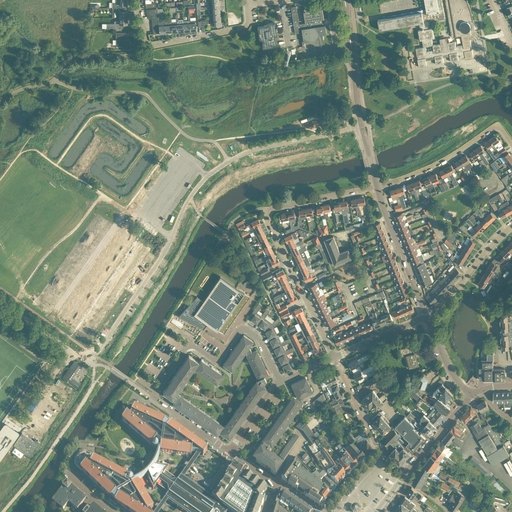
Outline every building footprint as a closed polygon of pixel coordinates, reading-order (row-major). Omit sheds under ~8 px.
[(112,2),(112,5),(112,8),(122,8),(124,8),(124,5),(127,5),(127,2),(126,2),(126,0),(116,0),(116,2),(112,2)] [(320,19),(322,19),(324,19),(323,9),(322,9),(322,6),(322,5),(322,4),(323,3),(323,2),(324,2),(323,1),(323,0),(322,0),(322,1),(321,1),(321,2),(307,4),(308,7),(307,9),(307,8),(306,8),(305,8),(304,8),(304,9),(305,10),(306,10),(306,11),(297,13),(299,24),(318,21),(318,22),(319,21),(319,22),(320,22),(321,22),(321,21),(321,20),(320,20),(320,19)] [(461,57),(465,57),(463,46),(462,46),(462,45),(457,46),(457,47),(456,47),(455,41),(448,43),(447,37),(439,39),(440,44),(433,45),(432,38),(434,38),(432,28),(430,28),(429,21),(445,19),(441,0),(424,0),(426,12),(422,13),(422,12),(378,20),(380,30),(419,23),(420,30),(418,30),(420,40),(422,40),(423,47),(416,48),(417,56),(419,56),(419,59),(417,59),(419,67),(427,66),(425,58),(435,56),(436,64),(443,62),(442,55),(449,54),(451,61),(459,60),(458,55),(460,55),(461,57)] [(444,0),(451,37),(455,36),(456,37),(461,36),(462,39),(463,46),(465,57),(465,59),(473,57),(472,50),(471,50),(470,47),(471,47),(469,33),(468,33),(467,31),(469,30),(470,29),(470,28),(471,27),(471,25),(470,24),(470,23),(469,22),(468,21),(469,20),(472,22),(471,15),(470,9),(467,3),(465,0),(444,0)] [(291,6),(294,25),(299,24),(297,13),(296,6),(291,6)] [(121,11),(122,8),(112,8),(112,11),(116,11),(116,17),(119,17),(126,18),(126,14),(127,14),(127,11),(121,11)] [(126,21),(126,18),(119,17),(119,21),(114,21),(114,23),(106,23),(106,28),(124,28),(123,28),(123,24),(127,24),(127,21),(126,21)] [(305,42),(320,39),(321,40),(322,41),(323,40),(324,39),(323,34),(327,34),(325,25),(323,25),(322,19),(320,19),(320,20),(321,20),(321,21),(321,22),(320,22),(319,22),(319,21),(318,22),(318,21),(299,24),(294,25),(295,33),(301,32),(303,47),(305,47),(305,42)] [(159,31),(153,31),(153,34),(165,33),(164,22),(163,22),(163,21),(158,21),(158,24),(158,26),(158,27),(159,31)] [(258,27),(259,32),(260,40),(262,39),(263,48),(271,46),(276,45),(275,35),(277,35),(275,22),(269,23),(269,25),(264,26),(258,27)] [(113,44),(116,44),(123,44),(123,49),(130,49),(130,39),(124,39),(124,37),(125,37),(125,32),(116,33),(116,40),(113,40),(113,44)] [(501,143),(499,141),(495,135),(490,139),(497,149),(499,147),(497,145),(501,143)] [(495,150),(497,149),(490,139),(484,143),(487,147),(488,148),(489,149),(490,148),(492,147),(495,150)] [(481,145),(475,149),(482,159),(487,165),(489,163),(482,153),(485,151),(484,149),(481,145)] [(482,159),(475,149),(470,153),(474,159),(477,156),(480,161),(479,162),(483,168),(487,165),(482,159)] [(504,162),(499,165),(495,160),(490,164),(495,171),(499,168),(505,163),(507,162),(511,158),(511,157),(508,152),(503,157),(505,160),(503,161),(504,162)] [(470,161),(469,160),(466,156),(461,159),(467,170),(470,168),(467,163),(470,161)] [(461,159),(455,163),(458,167),(458,168),(461,166),(465,172),(467,178),(471,175),(467,170),(461,159)] [(451,165),(445,168),(451,179),(455,186),(458,184),(453,174),(452,172),(455,171),(454,169),(451,165)] [(449,180),(451,179),(445,168),(440,172),(443,177),(446,175),(449,180)] [(438,179),(438,178),(436,173),(430,176),(432,182),(434,181),(438,179)] [(428,188),(434,186),(433,184),(432,182),(430,176),(423,179),(426,185),(426,184),(428,188)] [(443,177),(440,178),(443,183),(446,190),(450,188),(446,181),(445,182),(443,177)] [(415,188),(422,186),(419,180),(413,183),(415,188)] [(413,183),(407,185),(409,190),(409,191),(411,195),(414,193),(417,200),(417,199),(419,199),(417,194),(416,191),(415,188),(413,183)] [(403,186),(402,187),(402,186),(399,187),(399,188),(396,188),(401,204),(405,203),(403,198),(405,197),(404,193),(405,193),(404,191),(403,186)] [(396,211),(403,209),(401,204),(396,188),(390,191),(393,200),(397,199),(398,205),(395,206),(396,211)] [(360,198),(358,198),(359,205),(361,215),(364,215),(363,208),(366,207),(366,203),(364,197),(363,196),(361,196),(360,197),(360,198)] [(358,198),(351,199),(352,206),(353,206),(353,207),(353,208),(356,207),(358,215),(358,216),(361,215),(359,205),(358,198)] [(347,200),(340,202),(343,213),(344,218),(345,223),(349,222),(347,214),(346,214),(345,212),(349,211),(347,200)] [(507,215),(511,212),(511,209),(510,206),(508,201),(502,204),(507,215)] [(340,214),(343,213),(340,202),(334,203),(335,208),(335,209),(336,209),(336,212),(338,212),(339,212),(340,213),(340,214)] [(501,218),(507,215),(502,204),(499,206),(500,207),(498,209),(499,211),(498,212),(501,218)] [(321,206),(320,205),(318,205),(317,206),(318,206),(316,207),(317,211),(318,213),(319,216),(320,216),(321,216),(322,216),(323,219),(325,218),(324,214),(324,212),(323,205),(321,206)] [(410,211),(401,215),(417,257),(420,256),(421,259),(425,258),(439,252),(438,248),(441,247),(431,221),(434,220),(429,207),(428,206),(427,205),(426,205),(425,205),(416,210),(417,212),(411,214),(410,211)] [(303,209),(302,208),(300,209),(299,209),(300,210),(299,210),(300,215),(298,216),(299,225),(302,224),(301,219),(307,218),(305,209),(303,209)] [(480,208),(479,210),(490,222),(495,218),(492,214),(491,213),(487,216),(480,208)] [(485,227),(490,222),(479,210),(478,209),(474,213),(477,216),(478,215),(482,218),(483,220),(481,222),(485,227)] [(291,212),(288,212),(290,224),(293,224),(292,222),(292,220),(296,219),(296,218),(296,217),(295,211),(294,211),(294,210),(293,210),(291,211),(291,212)] [(287,225),(290,224),(288,212),(281,214),(283,220),(286,219),(287,225)] [(475,221),(476,220),(471,215),(468,218),(475,225),(481,231),(485,227),(481,222),(478,224),(477,222),(475,221)] [(466,222),(474,228),(471,231),(476,236),(481,231),(475,225),(468,218),(465,221),(466,222)] [(250,229),(260,224),(261,224),(258,219),(246,225),(247,227),(249,226),(250,229)] [(245,226),(242,220),(236,223),(239,230),(245,226)] [(262,227),(261,227),(260,224),(249,230),(250,233),(253,231),(254,235),(255,235),(258,234),(263,231),(263,230),(263,229),(262,227)] [(318,225),(320,235),(320,236),(329,234),(327,225),(320,226),(320,224),(318,225)] [(366,242),(343,252),(347,261),(370,252),(370,251),(373,249),(374,250),(383,246),(375,226),(364,231),(366,237),(368,236),(370,242),(367,243),(366,242)] [(362,229),(354,232),(357,241),(360,239),(359,234),(363,233),(362,229)] [(255,235),(252,236),(253,239),(257,238),(258,242),(266,238),(263,231),(258,234),(255,235)] [(294,239),(298,238),(295,232),(289,235),(285,237),(287,243),(288,242),(294,240),(294,239)] [(454,243),(457,238),(451,235),(447,239),(454,243)] [(317,236),(313,238),(316,246),(321,244),(317,236)] [(269,241),(268,241),(266,238),(258,242),(262,248),(269,244),(270,243),(269,241)] [(462,241),(472,248),(476,242),(470,239),(468,242),(463,239),(462,241)] [(288,242),(291,249),(297,246),(304,243),(302,240),(295,243),(294,240),(288,242)] [(460,248),(461,249),(469,254),(472,248),(462,241),(461,244),(462,245),(460,248)] [(265,255),(273,251),(269,244),(262,248),(258,250),(260,253),(263,251),(265,255)] [(295,256),(304,251),(307,249),(306,246),(298,250),(297,246),(291,249),(295,256)] [(506,248),(501,252),(506,257),(510,261),(511,259),(508,255),(511,252),(506,248)] [(455,253),(456,253),(459,256),(465,259),(469,254),(461,249),(459,252),(456,251),(455,253)] [(267,262),(276,258),(273,251),(265,255),(264,256),(267,262)] [(295,256),(298,262),(306,259),(308,258),(304,251),(295,256)] [(503,264),(505,264),(506,263),(509,260),(506,257),(501,252),(496,257),(500,261),(501,262),(503,264)] [(458,258),(454,256),(452,255),(450,258),(457,266),(459,263),(462,265),(465,259),(459,256),(458,258)] [(269,268),(275,265),(280,263),(277,257),(276,258),(267,262),(269,268)] [(310,262),(308,263),(306,259),(298,262),(301,269),(310,265),(311,264),(310,262)] [(492,261),(489,267),(498,273),(500,270),(496,268),(498,265),(492,261)] [(417,273),(427,269),(424,263),(415,267),(417,273)] [(318,266),(312,269),(310,265),(301,269),(304,276),(314,271),(319,269),(318,266)] [(450,272),(457,279),(462,274),(455,266),(450,272)] [(496,276),(498,273),(489,267),(485,273),(491,276),(494,278),(496,276)] [(393,268),(366,279),(370,289),(390,280),(391,282),(388,283),(392,292),(386,294),(389,301),(404,295),(399,281),(398,281),(397,278),(393,268)] [(268,283),(285,275),(283,269),(271,275),(270,273),(262,277),(264,281),(272,277),(273,280),(268,283)] [(420,280),(430,276),(427,269),(417,273),(420,280)] [(316,277),(314,271),(304,276),(303,276),(306,282),(316,277)] [(452,284),(457,279),(450,272),(445,277),(452,284)] [(491,276),(485,273),(482,278),(487,282),(491,276)] [(285,275),(268,283),(269,286),(277,282),(279,286),(288,282),(285,275)] [(202,302),(194,314),(207,324),(224,335),(233,322),(237,316),(246,303),(250,297),(232,284),(220,276),(216,281),(213,286),(204,299),(203,301),(202,302)] [(423,286),(427,284),(432,282),(430,276),(420,280),(423,286)] [(440,282),(448,289),(452,284),(445,277),(440,282)] [(487,282),(482,278),(478,284),(483,287),(483,288),(484,289),(484,290),(486,293),(491,284),(489,283),(487,282)] [(285,291),(291,288),(288,282),(279,286),(272,289),(273,292),(284,287),(285,291)] [(435,287),(443,294),(448,289),(440,282),(435,287)] [(317,287),(317,286),(316,284),(313,285),(309,287),(312,293),(318,290),(317,287)] [(438,299),(443,294),(435,287),(430,292),(438,299)] [(286,299),(289,298),(294,295),(291,288),(285,291),(280,294),(281,297),(284,295),(286,299)] [(321,295),(324,294),(321,288),(319,290),(318,290),(312,293),(314,299),(321,296),(321,295)] [(484,290),(481,291),(483,296),(486,301),(489,299),(487,294),(486,294),(486,293),(484,290)] [(433,304),(438,299),(430,292),(425,297),(433,304)] [(338,302),(341,300),(344,299),(343,296),(343,297),(341,293),(335,296),(338,302)] [(288,305),(293,302),(298,300),(295,295),(294,295),(289,298),(288,298),(290,302),(287,303),(288,305)] [(321,296),(314,299),(317,305),(324,301),(322,299),(323,299),(321,295),(321,296)] [(183,311),(178,316),(189,321),(203,329),(207,324),(194,314),(202,302),(203,301),(197,296),(183,311)] [(373,306),(370,300),(369,297),(362,300),(362,299),(363,303),(365,307),(369,305),(370,306),(371,307),(373,306)] [(406,300),(405,300),(404,298),(402,299),(403,301),(405,307),(408,313),(410,312),(411,313),(413,312),(413,311),(414,310),(412,304),(409,305),(406,300)] [(326,304),(324,301),(317,305),(320,310),(327,307),(326,307),(325,304),(326,304)] [(257,312),(262,305),(259,303),(249,317),(252,318),(251,320),(253,321),(252,322),(256,324),(256,323),(257,323),(257,322),(262,316),(257,312)] [(286,305),(280,308),(278,303),(276,305),(279,312),(288,308),(286,305)] [(386,314),(384,316),(387,323),(393,320),(387,307),(386,305),(383,306),(384,308),(386,314)] [(292,315),(295,313),(296,315),(297,315),(303,312),(304,312),(301,307),(290,312),(292,315)] [(323,316),(329,313),(328,310),(327,307),(320,310),(323,316)] [(399,308),(400,309),(402,316),(408,313),(405,307),(403,308),(402,307),(399,308)] [(260,324),(259,325),(261,326),(260,327),(264,329),(265,327),(272,323),(265,318),(270,311),(266,308),(262,316),(257,322),(260,324)] [(393,311),(394,314),(396,318),(402,316),(400,309),(397,310),(396,310),(393,311)] [(511,347),(511,361),(511,360),(511,349),(511,348),(511,309),(510,310),(510,311),(503,312),(503,315),(501,315),(501,319),(503,319),(503,326),(502,326),(502,330),(503,330),(503,333),(502,333),(502,337),(504,337),(504,344),(502,344),(502,348),(507,347),(508,361),(508,347),(511,347)] [(378,310),(375,312),(381,325),(387,323),(384,316),(381,317),(378,310)] [(325,322),(332,319),(331,316),(335,314),(333,311),(329,313),(323,316),(325,322)] [(352,317),(349,311),(346,312),(347,315),(342,317),(343,321),(352,317)] [(300,322),(306,319),(303,312),(297,315),(294,317),(296,320),(299,319),(300,322)] [(376,328),(381,325),(375,312),(372,313),(374,317),(375,319),(373,321),(374,323),(376,328)] [(339,323),(338,320),(336,317),(332,319),(325,322),(328,328),(339,323)] [(267,331),(266,332),(267,334),(266,334),(268,338),(268,337),(269,338),(270,337),(277,333),(273,327),(280,321),(279,318),(272,323),(265,327),(267,331)] [(290,327),(288,328),(290,332),(296,329),(295,328),(299,326),(301,330),(304,328),(309,326),(306,319),(300,322),(298,323),(290,327)] [(364,325),(367,331),(373,329),(370,322),(367,324),(367,323),(364,324),(364,325)] [(361,334),(367,331),(364,325),(362,326),(361,325),(358,327),(358,328),(361,334)] [(312,329),(311,329),(309,326),(304,328),(301,330),(304,336),(307,335),(312,332),(313,332),(313,331),(312,329)] [(355,336),(361,334),(358,328),(355,329),(355,328),(352,329),(352,330),(355,336)] [(273,346),(274,346),(281,342),(279,337),(286,333),(285,330),(277,333),(270,337),(271,340),(270,340),(271,342),(270,343),(272,346),(273,346)] [(349,339),(355,336),(352,330),(350,331),(349,331),(346,332),(346,333),(349,339)] [(343,333),(342,331),(339,332),(340,335),(343,342),(346,341),(347,341),(348,340),(349,339),(346,333),(344,334),(343,333)] [(310,342),(316,339),(312,332),(307,335),(308,338),(310,342)] [(241,340),(239,343),(246,348),(249,344),(250,345),(253,342),(244,335),(242,338),(243,339),(242,341),(241,340)] [(337,344),(343,342),(340,335),(338,337),(337,336),(334,337),(337,344)] [(277,355),(278,354),(285,351),(283,346),(291,342),(289,338),(281,342),(274,346),(275,348),(274,349),(275,351),(274,351),(274,352),(276,355),(277,355)] [(311,350),(319,346),(319,345),(320,345),(319,343),(318,343),(316,339),(310,342),(308,343),(311,350)] [(235,347),(233,350),(241,355),(244,351),(246,348),(239,343),(237,346),(238,346),(237,348),(235,347)] [(399,349),(401,354),(401,357),(406,355),(407,357),(416,354),(420,353),(418,344),(419,344),(399,349)] [(320,346),(319,346),(311,350),(310,350),(312,354),(311,354),(312,356),(322,351),(320,346)] [(281,363),(281,364),(283,363),(289,359),(287,354),(295,350),(293,347),(285,351),(278,354),(280,357),(278,358),(279,360),(278,360),(281,363)] [(233,354),(232,355),(231,356),(230,355),(229,358),(236,363),(238,360),(241,355),(233,350),(231,353),(233,354)] [(251,361),(260,357),(258,353),(257,353),(256,350),(257,350),(256,350),(252,352),(248,354),(249,357),(251,361)] [(483,367),(483,380),(493,380),(493,369),(493,353),(487,353),(487,359),(481,359),(481,371),(482,371),(482,367),(483,367)] [(350,362),(347,363),(350,369),(352,369),(354,374),(353,374),(353,375),(373,365),(372,365),(362,370),(359,365),(361,364),(360,363),(371,358),(368,354),(358,359),(358,358),(357,358),(350,361),(350,362)] [(418,365),(416,357),(416,354),(407,357),(409,368),(415,366),(419,365),(418,365)] [(201,359),(199,362),(189,355),(187,358),(188,359),(187,361),(186,360),(182,365),(177,371),(174,375),(182,381),(185,377),(189,371),(190,371),(194,365),(196,367),(200,370),(206,374),(215,380),(215,381),(218,383),(224,375),(223,374),(223,375),(220,373),(220,374),(218,373),(219,371),(213,368),(212,369),(210,368),(211,367),(206,363),(205,364),(203,363),(204,361),(201,359)] [(284,365),(283,366),(284,368),(283,369),(282,369),(285,372),(294,368),(291,363),(299,359),(297,356),(289,359),(283,363),(284,365)] [(254,367),(255,369),(255,370),(264,366),(262,363),(261,364),(260,362),(262,361),(260,357),(251,361),(254,367)] [(223,365),(231,370),(234,366),(236,363),(229,358),(227,360),(228,361),(226,363),(225,362),(223,365)] [(373,365),(353,375),(356,381),(358,380),(359,383),(365,380),(364,377),(368,375),(367,373),(371,371),(373,370),(375,369),(374,367),(373,365)] [(264,366),(255,370),(257,374),(257,373),(260,378),(259,378),(260,379),(267,375),(268,374),(267,371),(265,372),(264,370),(265,369),(264,366)] [(493,369),(493,380),(505,380),(505,369),(493,369)] [(381,373),(371,379),(367,381),(370,387),(374,385),(379,382),(387,390),(392,385),(381,373)] [(416,393),(419,389),(420,388),(425,390),(428,380),(427,379),(427,380),(422,375),(423,375),(423,374),(422,375),(409,387),(416,393)] [(178,387),(182,381),(174,375),(170,382),(167,388),(168,388),(166,390),(165,389),(163,392),(170,397),(171,398),(170,399),(173,403),(172,403),(175,405),(178,406),(183,410),(184,409),(185,410),(185,412),(190,416),(191,414),(193,415),(192,416),(198,420),(198,419),(200,420),(199,422),(205,426),(206,425),(208,426),(207,427),(213,431),(213,430),(215,431),(214,433),(217,434),(219,431),(222,427),(223,426),(222,426),(218,423),(212,419),(203,413),(198,409),(197,409),(188,403),(188,402),(183,399),(178,396),(178,395),(178,396),(174,393),(178,387)] [(336,381),(337,381),(334,375),(325,379),(322,381),(325,387),(326,387),(330,385),(331,385),(331,384),(336,381)] [(308,384),(306,378),(291,384),(298,399),(312,392),(310,386),(309,386),(308,384)] [(263,385),(259,382),(258,381),(257,381),(258,381),(254,386),(250,391),(251,391),(244,401),(241,405),(238,409),(246,414),(248,410),(251,406),(252,406),(257,399),(256,398),(257,396),(258,397),(262,391),(261,390),(262,389),(264,389),(266,387),(263,385)] [(331,385),(330,385),(333,393),(340,390),(337,383),(336,381),(331,384),(331,385)] [(430,388),(428,392),(433,393),(437,397),(438,395),(446,402),(453,395),(446,387),(442,384),(438,388),(434,392),(430,388)] [(420,397),(416,393),(409,387),(406,390),(411,395),(417,400),(414,404),(421,410),(430,417),(436,410),(428,403),(425,401),(423,399),(420,397)] [(340,397),(343,396),(340,390),(333,393),(335,396),(334,397),(333,397),(333,398),(332,398),(332,399),(332,400),(333,402),(330,404),(331,407),(332,407),(339,404),(336,399),(338,398),(340,397)] [(376,408),(387,398),(383,394),(379,398),(373,390),(363,399),(369,407),(373,411),(376,408)] [(393,404),(401,395),(397,391),(389,400),(393,404)] [(493,393),(493,402),(494,402),(499,402),(503,401),(504,401),(504,392),(493,393)] [(325,399),(325,398),(323,393),(312,402),(316,407),(325,399)] [(447,405),(438,398),(432,393),(428,397),(426,395),(423,399),(425,401),(428,403),(436,410),(438,408),(446,414),(450,408),(449,408),(447,405)] [(481,412),(489,407),(484,399),(476,403),(481,412)] [(302,407),(297,403),(293,401),(291,403),(293,405),(291,406),(290,406),(286,411),(287,412),(286,414),(285,413),(281,418),(282,420),(281,421),(280,420),(276,426),(277,427),(276,428),(274,428),(270,433),(272,434),(271,436),(270,435),(266,441),(267,441),(266,443),(264,442),(262,445),(261,444),(260,449),(254,458),(254,459),(254,458),(256,460),(256,461),(275,475),(283,465),(269,455),(302,407)] [(349,421),(351,420),(355,418),(348,403),(348,404),(346,405),(346,404),(345,405),(343,402),(332,407),(334,411),(335,410),(337,414),(345,410),(349,417),(347,418),(349,421)] [(134,407),(130,405),(127,412),(131,413),(129,417),(126,414),(122,419),(152,445),(152,446),(152,447),(153,448),(154,449),(155,449),(156,449),(157,449),(157,448),(158,448),(157,451),(160,452),(186,456),(186,457),(191,461),(190,462),(191,462),(193,459),(194,457),(196,455),(196,454),(197,453),(200,454),(201,454),(202,455),(203,456),(204,454),(204,453),(206,452),(206,451),(207,450),(205,448),(204,448),(202,446),(191,438),(190,438),(177,428),(172,425),(170,423),(169,424),(168,424),(165,422),(165,421),(161,419),(137,408),(134,407),(135,406),(134,407)] [(466,423),(477,413),(470,406),(460,416),(466,423)] [(431,418),(432,420),(437,424),(446,414),(438,408),(436,410),(430,417),(431,418)] [(243,419),(246,414),(238,409),(235,413),(235,414),(229,423),(228,423),(225,428),(222,427),(219,431),(229,439),(231,436),(230,434),(231,433),(232,433),(236,428),(235,427),(236,426),(238,426),(243,419)] [(392,429),(394,427),(392,425),(390,426),(388,423),(389,422),(380,412),(372,419),(374,421),(373,422),(383,433),(384,433),(385,434),(386,434),(392,428),(392,429)] [(410,412),(406,416),(419,427),(417,428),(424,435),(426,433),(428,434),(432,430),(435,426),(429,420),(430,419),(424,413),(421,417),(422,418),(420,420),(410,412)] [(491,465),(510,455),(498,431),(496,431),(489,417),(486,419),(489,424),(481,427),(478,421),(471,424),(491,465)] [(303,421),(296,428),(303,432),(312,444),(315,442),(317,440),(315,438),(313,435),(303,421)] [(327,425),(319,432),(320,434),(329,428),(327,425)] [(410,427),(408,425),(404,430),(400,434),(397,437),(398,438),(397,439),(404,447),(403,447),(408,452),(411,449),(412,450),(413,451),(415,450),(420,444),(425,437),(424,436),(421,433),(420,434),(411,427),(410,427)] [(0,461),(19,435),(19,434),(19,433),(19,432),(16,430),(15,431),(8,426),(7,426),(6,426),(6,427),(0,434),(0,461)] [(396,432),(397,431),(394,427),(392,429),(386,435),(388,437),(384,441),(387,446),(390,443),(395,448),(396,447),(398,449),(399,448),(399,449),(401,447),(402,448),(403,447),(404,447),(397,439),(398,438),(397,437),(400,434),(399,432),(399,433),(398,433),(396,432)] [(285,459),(299,437),(294,434),(280,456),(285,459)] [(351,435),(347,438),(352,445),(356,442),(355,441),(351,435)] [(355,440),(355,441),(356,442),(360,448),(362,450),(363,450),(364,452),(366,454),(367,456),(368,456),(367,455),(369,454),(370,455),(373,452),(374,451),(372,449),(371,449),(368,445),(366,443),(369,441),(368,440),(366,437),(358,443),(355,440)] [(322,452),(315,457),(325,472),(329,477),(338,486),(346,477),(345,477),(340,472),(338,470),(335,465),(331,459),(324,450),(320,445),(317,440),(315,442),(322,452)] [(339,459),(335,462),(338,465),(339,465),(343,469),(340,472),(345,477),(348,474),(348,475),(348,474),(357,465),(346,452),(344,450),(343,449),(340,445),(337,447),(341,452),(344,456),(342,458),(344,460),(343,461),(342,461),(341,461),(339,459)] [(353,445),(346,452),(357,465),(358,465),(365,459),(362,456),(353,445)] [(398,449),(396,447),(395,448),(390,453),(389,454),(400,464),(410,454),(408,452),(403,447),(402,448),(400,451),(398,449)] [(442,452),(441,453),(435,449),(430,455),(431,456),(439,461),(442,458),(446,460),(450,462),(451,460),(445,455),(442,452)] [(212,498),(208,495),(181,476),(182,474),(177,480),(166,471),(169,467),(154,465),(155,464),(156,461),(158,458),(159,455),(160,452),(157,451),(156,454),(155,457),(154,460),(153,463),(151,465),(142,464),(145,472),(143,474),(141,476),(136,479),(138,481),(142,478),(147,475),(153,489),(157,484),(169,493),(164,499),(165,499),(165,498),(184,511),(226,511),(228,510),(212,498)] [(121,472),(90,456),(91,454),(90,453),(89,453),(88,452),(87,452),(86,452),(85,452),(83,453),(81,453),(80,454),(79,454),(79,455),(78,456),(77,457),(76,458),(76,459),(76,461),(76,463),(76,464),(77,465),(77,466),(81,469),(110,497),(108,499),(117,506),(118,504),(121,506),(131,511),(155,511),(159,506),(156,510),(153,508),(142,488),(144,486),(140,480),(138,481),(136,479),(135,479),(133,481),(133,480),(133,479),(133,478),(132,478),(132,477),(131,476),(130,476),(129,476),(128,476),(130,473),(123,470),(122,469),(121,472)] [(272,454),(271,456),(281,463),(282,461),(272,454)] [(424,466),(434,472),(438,474),(440,471),(439,470),(442,465),(439,463),(440,461),(439,461),(431,456),(424,466)] [(492,481),(496,476),(473,456),(469,460),(492,481)] [(314,476),(311,472),(297,457),(281,480),(282,480),(288,484),(302,494),(322,508),(330,494),(324,488),(323,488),(320,486),(321,485),(313,477),(314,476)] [(258,511),(263,501),(262,501),(264,496),(263,495),(267,489),(258,483),(255,481),(246,474),(247,473),(247,472),(248,471),(245,469),(236,462),(225,476),(227,478),(217,491),(212,498),(228,510),(231,511),(258,511)] [(417,475),(412,484),(420,489),(425,492),(428,487),(428,486),(426,484),(424,483),(425,480),(428,475),(431,476),(434,472),(424,466),(423,466),(417,475)] [(317,467),(311,473),(314,476),(313,477),(321,485),(324,488),(330,494),(336,488),(320,473),(317,467)] [(174,477),(178,471),(173,468),(169,474),(174,477)] [(461,482),(447,476),(441,472),(438,476),(451,483),(459,486),(459,485),(461,482)] [(53,501),(63,510),(67,504),(68,503),(72,505),(77,510),(85,499),(86,499),(79,493),(75,491),(75,490),(71,487),(71,486),(66,483),(63,487),(63,488),(57,495),(52,502),(53,501)] [(451,483),(450,486),(442,483),(440,487),(450,492),(454,487),(462,491),(467,494),(469,491),(463,487),(459,485),(459,486),(451,483)] [(412,487),(407,494),(412,498),(414,494),(415,495),(415,496),(416,496),(417,496),(418,497),(421,499),(424,495),(412,487)] [(313,511),(314,511),(299,502),(285,492),(284,493),(282,491),(279,490),(272,511),(313,511)] [(461,504),(466,497),(457,491),(455,495),(453,494),(451,496),(449,494),(446,498),(450,501),(451,500),(452,501),(449,507),(451,508),(450,509),(453,511),(454,511),(455,511),(458,508),(459,508),(461,504)] [(415,504),(409,500),(405,497),(401,502),(413,511),(416,511),(417,511),(412,507),(415,504)] [(401,502),(397,507),(403,511),(411,511),(413,511),(401,502)]
